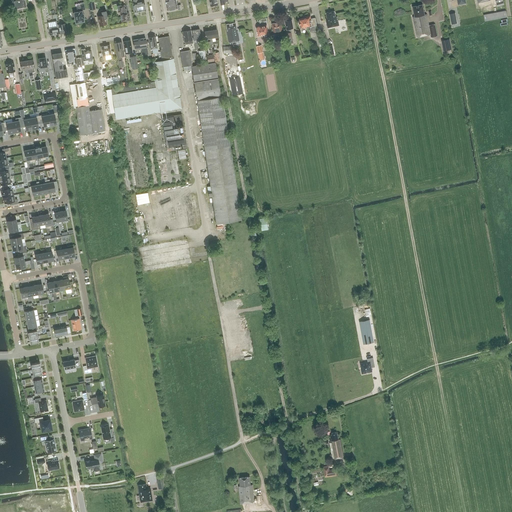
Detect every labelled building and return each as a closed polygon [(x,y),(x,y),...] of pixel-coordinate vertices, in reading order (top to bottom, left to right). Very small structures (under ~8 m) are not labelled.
[(24,0),(11,0),(13,9),(25,6),(24,0)] [(133,0),(133,2),(134,12),(145,10),(144,1),(138,2),(137,0),(133,0)] [(178,10),(181,9),(180,5),(177,6),(176,2),(177,2),(176,0),(166,0),(165,0),(167,11),(171,10),(174,9),(178,9),(178,10)] [(76,6),(77,12),(74,13),(75,23),(76,23),(76,24),(77,24),(78,24),(79,24),(79,23),(80,23),(80,22),(84,21),(83,18),(84,18),(83,14),(82,14),(81,10),(85,10),(84,2),(80,3),(80,5),(76,6)] [(121,12),(120,13),(122,21),(129,20),(128,17),(129,17),(128,11),(127,5),(124,6),(123,5),(117,6),(118,12),(121,12)] [(427,14),(426,14),(424,15),(423,7),(422,5),(412,7),(413,9),(415,17),(413,17),(417,38),(430,35),(431,38),(437,36),(435,24),(429,26),(427,14)] [(105,19),(107,18),(106,11),(101,12),(102,16),(98,16),(99,25),(106,24),(105,19)] [(328,21),(328,26),(329,28),(339,26),(337,16),(336,16),(335,11),(326,13),(328,21)] [(483,15),(485,22),(507,17),(506,11),(483,15)] [(299,22),(300,29),(309,27),(310,32),(311,37),(317,36),(316,31),(315,26),(317,26),(315,18),(310,19),(310,16),(306,17),(306,18),(300,19),(300,22),(299,22)] [(57,25),(56,20),(48,22),(49,29),(48,30),(48,31),(49,32),(50,35),(52,35),(54,35),(55,35),(56,34),(61,33),(61,30),(60,30),(60,28),(59,29),(58,26),(57,27),(57,25)] [(293,42),(290,29),(293,28),(292,23),(292,20),(285,21),(286,29),(285,29),(288,43),(293,42)] [(280,23),(281,23),(281,22),(271,24),(272,24),(274,35),(271,35),(272,41),(278,40),(276,32),(282,30),(280,23)] [(229,43),(239,41),(237,29),(236,29),(235,23),(226,25),(227,31),(226,31),(229,43)] [(65,24),(57,25),(57,27),(58,26),(59,29),(60,28),(60,30),(61,30),(61,33),(62,33),(64,34),(65,34),(66,32),(65,24)] [(256,28),(258,36),(264,35),(265,38),(266,44),(271,43),(269,37),(269,34),(268,34),(266,26),(256,28)] [(196,42),(196,40),(200,39),(199,29),(198,29),(197,29),(196,29),(195,30),(194,29),(194,30),(192,30),(195,49),(198,48),(198,45),(197,45),(196,42)] [(185,44),(193,43),(194,43),(194,40),(192,40),(190,30),(182,32),(184,42),(185,44)] [(206,39),(210,38),(210,41),(208,42),(208,45),(213,44),(210,30),(208,31),(204,31),(206,39)] [(151,61),(154,82),(115,87),(116,93),(111,93),(111,89),(106,89),(109,113),(114,112),(115,118),(161,112),(166,147),(174,146),(174,150),(186,148),(182,114),(165,116),(164,111),(181,108),(170,35),(158,37),(161,60),(151,61)] [(153,54),(158,53),(157,48),(157,49),(155,36),(148,37),(150,50),(152,50),(153,54)] [(143,55),(148,54),(145,38),(133,40),(135,49),(142,48),(143,55)] [(125,54),(132,52),(130,40),(123,42),(125,54)] [(119,67),(123,66),(122,60),(121,60),(120,56),(124,56),(122,42),(114,43),(117,57),(119,67)] [(443,44),(445,51),(451,49),(450,43),(443,44)] [(110,55),(111,54),(110,45),(100,46),(102,56),(105,55),(105,56),(110,55)] [(200,50),(198,51),(200,61),(206,60),(204,46),(200,47),(200,50)] [(83,61),(92,59),(90,50),(85,51),(85,49),(81,49),(83,61)] [(76,64),(75,58),(74,50),(65,52),(68,66),(72,66),(72,65),(73,64),(76,64)] [(219,94),(215,62),(192,65),(190,50),(180,51),(183,71),(191,70),(195,95),(198,95),(198,90),(215,88),(216,95),(219,94)] [(63,64),(63,61),(61,53),(52,54),(53,62),(55,71),(54,71),(56,78),(68,76),(66,69),(63,69),(62,64),(63,64)] [(45,71),(49,71),(48,65),(47,66),(45,57),(38,58),(40,68),(44,67),(45,71)] [(74,84),(75,92),(76,99),(87,97),(84,82),(80,58),(75,58),(76,64),(73,64),(76,83),(74,84)] [(33,59),(26,61),(29,79),(33,78),(32,72),(35,72),(33,59)] [(26,79),(29,79),(26,61),(20,62),(21,70),(24,69),(25,73),(26,73),(26,75),(25,75),(26,79)] [(14,72),(15,71),(13,63),(5,64),(7,73),(8,72),(9,77),(14,76),(13,72),(14,71),(14,72)] [(219,96),(198,99),(213,214),(239,210),(233,166),(227,167),(232,168),(232,171),(227,172),(226,170),(225,171),(221,172),(223,167),(216,164),(218,160),(221,161),(221,157),(220,159),(215,155),(224,154),(218,153),(216,140),(215,141),(214,149),(213,146),(209,144),(212,129),(215,129),(216,127),(222,132),(227,132),(223,100),(219,96)] [(76,99),(72,99),(73,108),(75,107),(80,135),(105,131),(101,109),(89,111),(87,97),(76,99)] [(57,112),(48,114),(50,126),(56,124),(55,119),(59,118),(57,112)] [(42,115),(39,116),(40,120),(43,119),(44,127),(50,126),(48,114),(42,115)] [(39,116),(30,117),(32,129),(38,128),(37,122),(40,121),(40,120),(39,116)] [(16,121),(12,122),(14,133),(20,131),(19,124),(22,123),(21,119),(21,117),(15,118),(16,121)] [(30,117),(21,119),(22,123),(25,123),(26,130),(32,129),(30,117)] [(6,122),(3,122),(4,127),(7,126),(8,134),(14,133),(12,122),(7,123),(6,122)] [(76,128),(66,129),(67,135),(75,134),(75,136),(79,135),(78,129),(77,129),(76,128)] [(40,148),(41,148),(41,147),(35,148),(35,149),(37,158),(40,157),(41,160),(43,160),(40,148)] [(0,159),(8,158),(6,158),(5,152),(8,151),(8,148),(2,149),(2,152),(0,152),(0,159)] [(8,158),(0,159),(0,165),(6,165),(7,168),(14,166),(13,162),(9,163),(8,158)] [(0,178),(10,176),(9,168),(5,169),(6,171),(0,171),(0,178)] [(11,177),(10,176),(0,178),(0,184),(0,185),(10,183),(9,177),(11,177)] [(49,180),(47,180),(49,192),(55,191),(58,190),(56,182),(53,182),(50,183),(49,180)] [(2,191),(2,195),(2,197),(13,195),(12,189),(16,188),(15,185),(9,186),(10,189),(2,191)] [(37,185),(28,187),(30,195),(33,195),(33,196),(39,194),(37,185)] [(2,197),(3,200),(4,203),(11,202),(12,205),(18,204),(17,199),(15,200),(14,195),(13,195),(2,197)] [(262,231),(268,229),(266,218),(260,219),(262,231)] [(10,239),(11,245),(22,243),(21,239),(24,239),(23,233),(16,235),(16,238),(10,239)] [(22,243),(11,245),(13,251),(18,250),(19,253),(26,251),(25,246),(22,246),(22,243)] [(68,279),(63,280),(65,291),(73,289),(72,284),(73,284),(72,282),(69,282),(68,279)] [(79,318),(71,320),(73,331),(81,329),(79,318)] [(359,321),(363,344),(374,342),(370,320),(359,321)] [(95,356),(85,358),(87,366),(83,366),(84,373),(91,372),(91,368),(97,366),(95,356)] [(360,363),(362,374),(366,373),(372,372),(371,368),(375,367),(373,358),(367,359),(367,362),(360,363)] [(74,359),(63,362),(64,369),(80,366),(79,359),(74,360),(74,359)] [(33,380),(34,387),(43,385),(42,379),(38,379),(38,377),(33,378),(33,380)] [(98,403),(98,407),(105,406),(103,394),(96,396),(96,397),(90,398),(91,405),(98,403)] [(40,412),(48,411),(46,400),(41,401),(40,398),(34,399),(35,403),(38,402),(40,412)] [(84,410),(82,400),(72,402),(74,412),(84,410)] [(50,420),(43,421),(42,417),(34,419),(35,423),(40,422),(42,432),(52,430),(50,420)] [(101,427),(103,439),(110,437),(110,442),(115,441),(113,433),(110,434),(108,425),(107,426),(107,425),(104,425),(104,426),(101,427)] [(89,439),(92,438),(91,432),(90,432),(89,428),(79,430),(80,434),(79,434),(81,441),(81,440),(85,440),(85,439),(89,439)] [(333,460),(344,458),(340,439),(338,440),(337,432),(336,432),(336,431),(331,433),(332,435),(330,435),(331,439),(329,439),(330,440),(324,441),(324,444),(330,443),(333,460)] [(56,451),(53,439),(49,440),(48,436),(40,437),(41,441),(45,441),(46,448),(47,448),(47,453),(56,451)] [(90,460),(85,461),(86,469),(87,469),(88,469),(90,469),(91,468),(93,467),(93,471),(99,469),(99,466),(100,466),(98,460),(102,459),(101,453),(94,455),(95,460),(90,461),(90,460)] [(58,460),(51,462),(50,461),(47,461),(48,470),(59,468),(58,460)] [(325,477),(340,475),(338,468),(329,470),(328,466),(323,466),(325,477)] [(253,502),(254,502),(252,485),(250,485),(250,477),(248,477),(239,478),(240,486),(238,486),(240,504),(253,502)] [(145,484),(138,485),(140,496),(141,496),(142,501),(145,501),(152,500),(150,488),(146,489),(145,484)]
